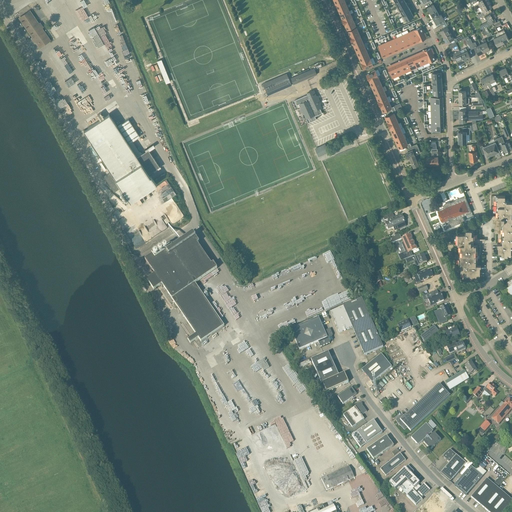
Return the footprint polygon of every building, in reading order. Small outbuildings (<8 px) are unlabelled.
[(347,5),(344,0),(342,0),(336,3),(338,8),(347,5)] [(492,7),(490,4),(491,4),(489,1),(480,6),(482,10),(483,9),(484,11),(485,11),(488,9),(488,10),(490,9),(489,8),(492,7)] [(399,12),(408,7),(406,2),(396,7),(399,12)] [(433,4),(427,7),(430,13),(437,9),(433,4)] [(347,5),(338,8),(340,14),(349,10),(347,5)] [(408,7),(399,12),(401,11),(403,15),(401,17),(411,11),(408,7)] [(430,13),(433,18),(440,15),(437,9),(430,13)] [(351,15),(349,10),(340,14),(343,19),(351,15)] [(492,12),(487,15),(485,15),(488,21),(479,26),(481,30),(484,28),(496,22),(496,20),(494,17),(497,16),(495,13),(496,13),(494,10),(492,12)] [(50,40),(42,28),(43,27),(40,22),(38,23),(30,11),(19,18),(32,37),(31,38),(35,43),(36,42),(40,47),(50,40)] [(411,11),(401,17),(404,22),(414,16),(411,11)] [(440,15),(433,18),(436,24),(440,22),(442,25),(446,23),(444,20),(441,14),(440,15)] [(343,19),(345,24),(353,20),(351,15),(343,19)] [(353,20),(345,24),(347,29),(356,25),(353,20)] [(440,31),(444,37),(451,33),(453,31),(450,25),(440,31)] [(350,36),(359,33),(356,27),(348,31),(350,36)] [(414,30),(419,41),(426,38),(425,36),(426,36),(425,32),(424,33),(421,27),(414,30)] [(504,29),(498,32),(498,33),(500,35),(503,43),(509,40),(506,33),(505,33),(504,29)] [(408,33),(413,43),(419,41),(414,30),(408,33)] [(453,31),(451,33),(444,37),(447,42),(457,37),(453,31)] [(497,45),(503,43),(500,35),(498,33),(495,34),(492,35),(491,32),(487,34),(490,40),(494,38),(497,45)] [(353,42),(361,38),(359,33),(350,36),(353,42)] [(402,36),(407,46),(413,43),(408,33),(402,36)] [(396,38),(401,49),(407,46),(402,36),(396,38)] [(355,47),(363,43),(361,38),(353,42),(355,47)] [(390,41),(395,52),(401,49),(396,38),(390,41)] [(478,55),(484,52),(481,45),(477,46),(475,42),(473,43),(470,38),(467,40),(468,43),(471,49),(475,47),(478,55)] [(484,52),(487,50),(490,49),(487,42),(485,40),(483,41),(484,43),(481,45),(484,52)] [(384,44),(388,54),(395,52),(390,41),(384,44)] [(357,52),(366,48),(363,43),(355,47),(357,52)] [(378,46),(383,57),(388,54),(384,44),(378,46)] [(360,57),(368,54),(366,48),(357,52),(360,57)] [(463,49),(460,51),(461,54),(462,54),(465,61),(471,58),(466,48),(463,49)] [(424,51),(429,62),(435,59),(433,53),(434,53),(432,50),(431,50),(431,49),(424,51)] [(429,62),(424,51),(418,54),(422,65),(429,62)] [(459,64),(465,61),(462,54),(461,54),(460,51),(451,55),(454,61),(457,60),(459,64)] [(362,63),(370,59),(368,54),(360,57),(362,63)] [(422,65),(418,54),(412,57),(416,67),(422,65)] [(416,67),(412,57),(405,60),(410,70),(416,67)] [(163,59),(157,61),(166,83),(171,81),(163,59)] [(362,63),(364,68),(367,67),(369,66),(370,66),(373,65),(372,64),(373,64),(370,59),(362,63)] [(410,70),(405,60),(399,62),(404,73),(410,70)] [(393,65),(398,75),(404,73),(399,62),(393,65)] [(388,67),(392,78),(398,75),(393,65),(388,67)] [(509,73),(506,67),(500,70),(503,77),(505,76),(508,82),(511,80),(511,71),(511,72),(509,73)] [(315,68),(291,78),(294,85),(317,74),(315,68)] [(441,77),(441,72),(440,68),(436,69),(437,72),(431,72),(431,78),(441,77)] [(369,73),(367,74),(370,80),(378,76),(375,70),(372,71),(372,72),(369,73)] [(263,83),(266,89),(268,95),(291,85),(289,79),(286,73),(263,83)] [(493,74),(487,76),(490,83),(496,80),(493,74)] [(378,76),(370,80),(372,85),(380,81),(378,76)] [(481,79),(484,85),(487,84),(489,88),(492,86),(490,83),(487,76),(481,79)] [(380,81),(372,85),(374,90),(383,87),(380,81)] [(302,85),(286,92),(290,102),(306,95),(302,85)] [(383,87),(374,90),(376,96),(385,92),(383,87)] [(315,116),(322,113),(320,108),(322,107),(320,103),(321,103),(317,96),(314,90),(307,93),(308,95),(300,98),(296,100),(297,105),(301,103),(302,106),(301,107),(304,114),(305,114),(307,118),(309,117),(309,118),(311,122),(317,119),(315,116)] [(385,92),(376,96),(379,101),(387,97),(385,92)] [(387,97),(379,101),(381,106),(389,102),(387,97)] [(481,97),(480,97),(479,97),(479,103),(473,103),(473,106),(483,106),(484,106),(481,101),(483,100),(481,97)] [(389,102),(381,106),(383,111),(391,108),(392,111),(395,109),(394,106),(392,107),(389,102)] [(300,109),(295,110),(298,117),(298,116),(302,125),(306,123),(303,116),(300,109)] [(395,109),(392,111),(393,113),(385,116),(388,122),(396,118),(394,113),(396,112),(395,109)] [(138,197),(151,188),(156,184),(150,175),(150,176),(149,175),(151,174),(151,175),(154,173),(153,171),(159,166),(148,149),(137,157),(117,127),(109,114),(104,118),(100,112),(96,115),(100,120),(84,131),(92,143),(111,172),(104,177),(114,191),(120,187),(125,194),(130,202),(134,199),(139,206),(143,204),(138,197)] [(396,118),(388,122),(390,127),(399,124),(396,118)] [(128,119),(118,126),(129,143),(140,136),(128,119)] [(399,124),(390,127),(393,132),(401,129),(399,124)] [(459,131),(459,142),(467,142),(466,133),(470,133),(470,127),(463,128),(464,131),(459,131)] [(401,129),(393,132),(395,138),(403,134),(401,129)] [(403,134),(395,138),(397,143),(406,139),(403,134)] [(505,143),(502,136),(497,138),(499,144),(501,143),(503,147),(505,151),(511,148),(511,147),(509,141),(505,143)] [(499,144),(497,138),(494,139),(495,142),(489,144),(493,154),(500,151),(499,149),(497,146),(500,145),(501,148),(503,147),(501,143),(499,144)] [(406,139),(397,143),(399,148),(407,144),(409,147),(411,146),(410,143),(408,144),(406,139)] [(436,143),(431,144),(431,149),(432,151),(432,154),(432,156),(433,164),(439,164),(438,156),(437,156),(437,152),(434,152),(434,149),(437,148),(436,143)] [(324,144),(316,148),(319,156),(327,152),(324,144)] [(408,158),(410,158),(414,167),(419,165),(415,155),(421,152),(417,144),(411,146),(409,147),(407,148),(408,151),(405,152),(408,158)] [(487,156),(493,154),(489,144),(483,147),(482,145),(480,146),(482,152),(485,151),(487,156)] [(472,145),(473,151),(469,152),(471,161),(478,160),(477,151),(476,145),(472,145)] [(165,202),(177,195),(168,179),(160,184),(165,192),(161,194),(165,202)] [(511,222),(511,223),(511,221),(511,220),(511,200),(507,200),(507,199),(505,199),(505,195),(497,195),(497,216),(492,216),(492,218),(494,218),(494,224),(495,224),(495,233),(501,233),(501,243),(498,243),(498,245),(499,245),(498,255),(501,255),(501,256),(504,256),(508,256),(508,258),(511,258),(511,256),(511,255),(511,222)] [(443,208),(444,209),(438,211),(442,222),(445,221),(447,224),(443,225),(445,229),(459,224),(456,216),(466,212),(468,208),(466,204),(462,202),(452,206),(452,204),(450,203),(447,202),(445,203),(444,205),(443,208)] [(389,222),(386,223),(388,229),(398,225),(399,229),(406,226),(404,223),(405,222),(402,215),(398,217),(398,216),(388,221),(389,222)] [(475,239),(475,229),(466,229),(466,233),(464,233),(464,234),(456,234),(456,245),(459,245),(458,266),(460,266),(460,275),(464,275),(464,277),(480,277),(480,268),(481,268),(481,267),(481,265),(478,265),(478,255),(481,255),(481,247),(481,245),(481,244),(481,241),(485,241),(485,239),(475,239)] [(202,343),(225,327),(196,283),(218,269),(214,263),(212,265),(198,244),(200,242),(194,234),(176,246),(173,241),(146,260),(155,275),(147,280),(154,290),(163,285),(172,299),(196,335),(188,341),(191,345),(199,339),(202,343)] [(407,253),(409,258),(413,257),(411,252),(417,249),(411,234),(402,238),(403,242),(402,243),(402,244),(405,252),(407,253)] [(401,239),(399,235),(395,237),(391,239),(393,243),(394,245),(396,243),(395,242),(401,239)] [(363,251),(366,257),(371,255),(369,249),(363,251)] [(414,259),(413,257),(409,258),(405,260),(408,265),(414,262),(416,267),(417,267),(427,263),(424,255),(414,259)] [(418,275),(414,277),(417,283),(420,282),(420,283),(421,282),(433,277),(430,270),(426,272),(425,271),(418,274),(418,275)] [(426,285),(417,289),(420,294),(429,290),(426,285)] [(432,306),(436,304),(444,301),(441,294),(434,297),(432,293),(427,295),(429,299),(429,300),(432,306)] [(235,297),(227,302),(237,321),(244,317),(240,310),(242,310),(239,303),(238,303),(235,297)] [(340,333),(353,327),(365,355),(383,347),(382,343),(362,298),(331,312),(340,333)] [(313,316),(328,310),(326,307),(311,312),(313,316)] [(441,309),(435,313),(440,324),(447,321),(445,319),(451,316),(447,307),(441,309)] [(331,341),(333,340),(332,337),(333,335),(330,329),(325,331),(319,317),(291,330),(300,350),(318,342),(321,347),(323,346),(330,343),(331,341)] [(408,320),(398,324),(401,331),(411,327),(408,320)] [(434,326),(421,336),(425,342),(439,331),(434,326)] [(447,334),(450,341),(460,336),(457,328),(448,332),(445,327),(439,330),(442,336),(447,334)] [(246,332),(234,339),(238,347),(250,340),(246,332)] [(463,342),(455,346),(457,350),(458,353),(466,349),(463,342)] [(450,353),(457,350),(455,346),(454,343),(447,346),(450,353)] [(323,383),(327,392),(349,383),(345,374),(339,376),(329,352),(312,360),(322,384),(323,383)] [(362,370),(372,383),(392,367),(381,354),(362,370)] [(310,364),(310,362),(311,362),(310,360),(299,365),(299,366),(300,368),(310,364)] [(472,362),(466,366),(468,369),(465,371),(464,370),(457,375),(462,383),(469,378),(468,376),(477,370),(472,362)] [(491,383),(489,386),(488,385),(483,390),(490,396),(492,394),(495,397),(498,393),(495,390),(497,388),(491,383)] [(397,419),(396,420),(397,422),(405,430),(408,428),(411,431),(450,395),(440,384),(405,416),(404,417),(402,419),(400,417),(397,419)] [(344,404),(346,402),(357,395),(351,387),(341,395),(338,397),(344,404)] [(479,388),(473,394),(478,398),(483,391),(479,388)] [(511,401),(509,398),(495,415),(492,418),(499,424),(511,408),(511,401)] [(362,416),(367,412),(362,405),(363,405),(362,403),(361,404),(361,403),(344,416),(352,428),(364,419),(362,416)] [(374,421),(358,432),(352,436),(356,442),(378,427),(374,421)] [(431,450),(441,440),(435,433),(434,434),(433,432),(433,431),(433,430),(437,427),(432,421),(428,425),(427,424),(412,438),(419,445),(423,441),(431,450)] [(484,431),(490,424),(486,421),(480,427),(484,431)] [(265,434),(268,433),(270,439),(273,437),(272,434),(279,432),(276,425),(263,430),(265,434)] [(383,433),(378,427),(356,442),(361,448),(383,433)] [(390,449),(394,446),(391,441),(391,442),(390,440),(387,436),(367,450),(374,460),(389,449),(390,449)] [(337,455),(331,441),(321,446),(318,439),(313,441),(317,450),(313,452),(320,468),(338,460),(336,455),(337,455)] [(446,454),(443,457),(450,463),(441,473),(451,481),(466,463),(450,449),(446,454)] [(380,469),(386,476),(406,460),(400,453),(380,469)] [(355,478),(349,466),(321,479),(327,491),(355,478)] [(407,496),(416,505),(422,499),(423,500),(421,498),(430,490),(424,484),(421,487),(418,485),(419,484),(410,476),(414,472),(408,466),(390,484),(397,491),(400,488),(407,495),(407,496)] [(479,466),(475,469),(471,466),(455,485),(467,495),(483,476),(486,473),(479,466)] [(499,486),(504,479),(501,476),(495,483),(499,486)] [(511,499),(495,485),(487,478),(471,496),(479,503),(489,511),(504,511),(511,503),(511,499)] [(251,487),(254,496),(255,495),(261,510),(270,506),(266,495),(264,495),(260,484),(251,487)] [(442,511),(445,509),(436,501),(439,496),(435,493),(420,511),(442,511)]
